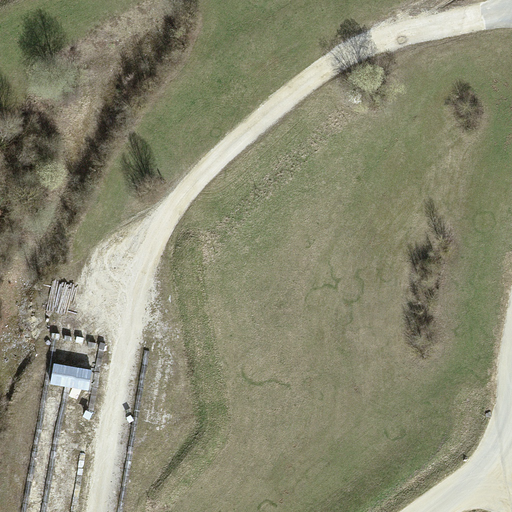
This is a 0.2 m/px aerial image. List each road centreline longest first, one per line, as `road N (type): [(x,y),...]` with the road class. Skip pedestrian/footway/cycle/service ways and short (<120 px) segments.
road 1 (track): [(0,346),(121,271),(176,202),(277,102),(351,51),(414,27),(511,9)]
road 2 (track): [(121,271),(112,407),(94,511)]
